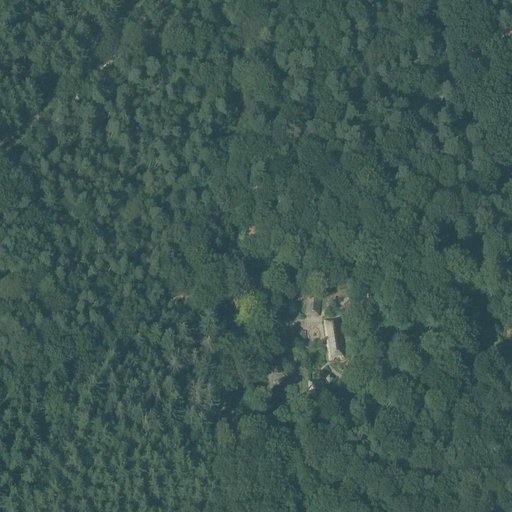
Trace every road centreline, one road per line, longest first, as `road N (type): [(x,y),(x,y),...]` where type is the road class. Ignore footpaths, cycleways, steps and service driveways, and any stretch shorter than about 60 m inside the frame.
road 1 (track): [(511,152),(469,189),(395,232),(376,265),(376,282),(362,291)]
road 2 (track): [(460,0),(474,63),(511,138)]
